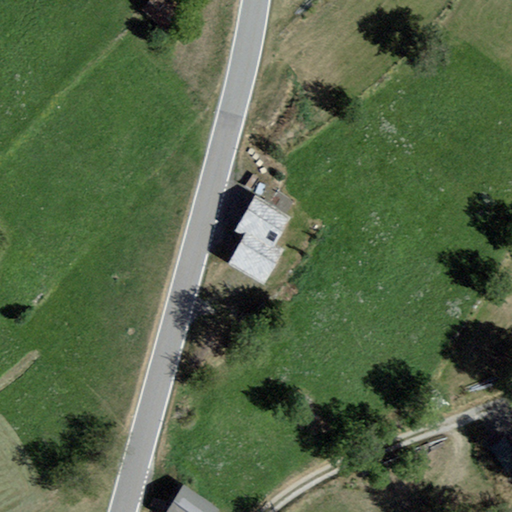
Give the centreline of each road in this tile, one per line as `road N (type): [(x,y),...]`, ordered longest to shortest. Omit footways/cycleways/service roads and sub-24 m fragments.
road 1 (tertiary): [(122,511),(256,0)]
road 2 (track): [(269,511),(333,463),(511,397)]
